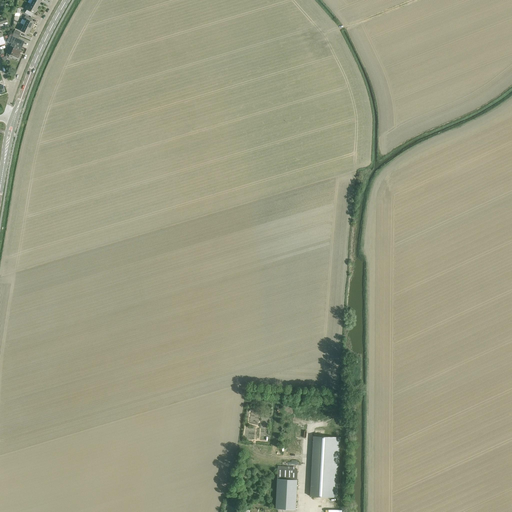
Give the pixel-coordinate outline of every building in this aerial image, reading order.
[(36,0),(32,0),(30,4),(38,8),(41,2),(36,0)] [(38,8),(30,4),(27,10),(26,13),(25,13),(32,17),(34,14),(38,8)] [(26,21),(24,25),(31,29),(34,23),(31,22),(33,19),(26,15),(23,20),(26,21)] [(31,29),(24,25),(21,31),(28,35),(31,29)] [(20,51),(24,42),(18,39),(12,36),(10,35),(7,41),(12,43),(9,50),(12,51),(11,54),(11,55),(14,56),(18,58),(21,51),(20,51)] [(313,436),(312,466),(310,496),(337,498),(340,437),(313,436)] [(295,467),(295,465),(279,465),(278,477),(292,478),(292,477),(298,477),(298,467),(295,467)] [(275,509),(295,510),(297,480),(277,479),(275,509)]
